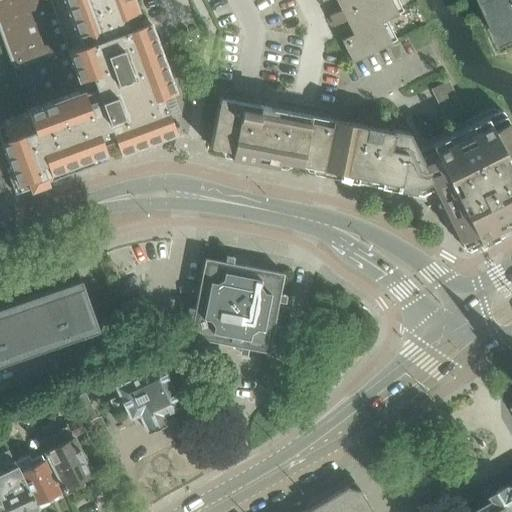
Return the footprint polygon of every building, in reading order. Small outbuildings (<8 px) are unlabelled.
[(0,0),(0,34),(13,69),(13,70),(13,71),(17,70),(31,107),(29,108),(27,109),(26,109),(27,113),(1,122),(6,136),(0,137),(0,139),(6,155),(9,165),(5,167),(8,177),(15,194),(34,187),(66,176),(108,160),(104,150),(101,141),(112,136),(117,149),(119,149),(133,143),(144,140),(171,129),(173,129),(163,102),(160,93),(172,89),(161,59),(157,48),(153,36),(152,33),(147,19),(140,22),(134,6),(131,0),(0,0)] [(320,0),(321,1),(323,0),(335,0),(340,10),(329,15),(334,26),(344,20),(351,31),(352,34),(341,40),(352,62),(391,43),(381,21),(397,14),(390,0),(320,0)] [(511,0),(482,0),(502,44),(511,39),(511,0)] [(231,151),(240,108),(218,103),(209,146),(231,151)] [(276,160),(286,111),(259,106),(258,111),(263,112),(254,162),(277,167),(278,160),(276,160)] [(263,112),(258,111),(240,108),(231,151),(230,158),(254,162),(263,112)] [(300,164),(309,115),(286,111),(276,160),(278,160),(300,164)] [(511,130),(505,116),(503,112),(499,111),(417,151),(433,188),(465,250),(468,251),(511,229),(511,130)] [(324,169),(334,119),(331,119),(331,120),(309,115),(300,164),(324,169)] [(433,188),(417,151),(408,133),(391,129),(390,130),(334,119),(324,169),(338,173),(337,178),(420,194),(433,188)] [(267,352),(277,302),(277,301),(284,302),(285,295),(279,293),(283,273),(232,263),(233,257),(226,255),(224,262),(204,258),(194,309),(187,307),(186,315),(193,316),(189,336),(216,342),(217,335),(229,337),(228,344),(240,346),(238,353),(245,354),(247,348),(267,352)] [(0,362),(97,329),(81,284),(0,312),(0,362)] [(180,405),(160,364),(114,386),(118,395),(108,400),(113,411),(124,406),(130,417),(138,413),(147,431),(166,422),(182,414),(183,412),(179,405),(180,405)] [(95,415),(85,393),(74,398),(84,421),(95,415)] [(84,431),(79,419),(67,424),(73,437),(84,431)] [(17,432),(11,421),(0,427),(6,438),(17,432)] [(91,475),(67,425),(53,432),(54,434),(38,441),(63,489),(65,488),(67,492),(82,484),(80,480),(91,475)] [(108,453),(101,442),(94,446),(100,457),(108,453)] [(59,492),(41,455),(30,460),(28,456),(13,463),(34,504),(35,504),(40,505),(40,506),(46,502),(48,497),(59,492)] [(34,504),(13,463),(13,462),(5,465),(6,467),(0,469),(0,511),(29,511),(37,508),(35,504),(34,504)] [(372,511),(361,493),(354,482),(303,511),(372,511)] [(511,511),(511,485),(511,486),(511,485),(510,483),(491,494),(494,500),(473,511),(511,511)]
